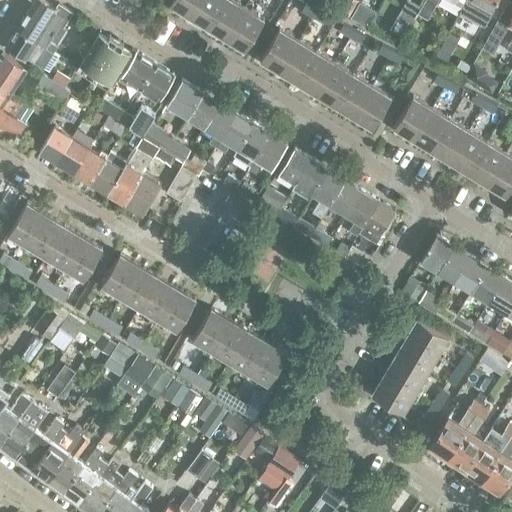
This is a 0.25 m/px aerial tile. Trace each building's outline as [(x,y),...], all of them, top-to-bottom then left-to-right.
[(55,7),(47,2),(43,0),(34,0),(16,29),(46,47),(53,51),(67,29),(62,27),(72,11),(58,3),(55,7)] [(191,17),(201,0),(175,0),(172,5),(191,17)] [(201,0),(191,17),(210,28),(226,0),(201,0)] [(232,0),(226,0),(210,28),(228,39),(247,9),(232,0)] [(359,0),(340,0),(338,5),(352,12),(359,0)] [(359,0),(352,12),(351,15),(368,25),(376,9),(359,0)] [(417,11),(421,5),(413,0),(405,0),(390,26),(403,34),(417,11)] [(423,0),(421,5),(417,11),(427,17),(437,0),(452,0),(462,6),(463,4),(465,0),(423,0)] [(470,8),(463,4),(462,6),(457,15),(463,19),(470,8)] [(314,18),(318,11),(307,5),(303,12),(314,18)] [(247,9),(228,39),(247,51),(266,20),(247,9)] [(318,11),(314,18),(325,24),(329,17),(318,11)] [(352,38),(356,31),(345,25),(342,32),(352,38)] [(493,53),(505,31),(493,25),(481,46),(493,53)] [(46,47),(16,29),(6,46),(25,58),(26,57),(43,67),(44,66),(47,68),(53,60),(42,53),(46,47)] [(91,79),(116,39),(100,29),(75,69),(91,79)] [(281,72),(300,41),(281,29),(262,60),(281,72)] [(356,31),(352,38),(364,44),(368,37),(356,31)] [(116,39),(91,79),(108,89),(132,49),(116,39)] [(300,41),(281,72),(299,83),(318,52),(300,41)] [(390,58),(395,51),(384,45),(380,52),(390,58)] [(157,63),(137,51),(120,80),(129,85),(130,82),(141,89),(157,63)] [(395,51),(390,58),(402,64),(406,57),(395,51)] [(318,52),(299,83),(318,94),(337,63),(318,52)] [(0,88),(10,95),(10,94),(26,68),(2,53),(0,55),(0,88)] [(77,64),(67,58),(62,67),(72,73),(77,64)] [(157,63),(141,89),(159,100),(175,74),(157,63)] [(337,63),(318,94),(336,105),(355,75),(337,63)] [(71,73),(57,65),(51,75),(65,84),(71,73)] [(61,103),(70,88),(42,71),(33,86),(61,103)] [(445,87),(449,80),(439,74),(435,82),(445,87)] [(355,75),(336,105),(355,117),(373,86),(355,75)] [(189,117),(204,92),(183,79),(168,104),(189,117)] [(449,80),(445,87),(458,93),(461,86),(449,80)] [(373,86),(355,117),(374,128),(392,97),(373,86)] [(20,116),(27,104),(10,94),(10,95),(0,88),(0,125),(17,136),(27,120),(20,116)] [(204,92),(189,117),(206,127),(221,102),(204,92)] [(484,107),(488,99),(478,94),(474,101),(484,107)] [(103,95),(97,105),(109,112),(119,118),(120,117),(125,108),(103,95)] [(61,112),(64,114),(72,118),(73,119),(76,115),(83,103),(81,102),(71,96),(61,112)] [(413,139),(432,107),(413,96),(394,127),(413,139)] [(488,99),(484,107),(495,113),(499,105),(488,99)] [(129,123),(142,132),(145,133),(151,124),(148,123),(155,111),(141,102),(129,123)] [(209,140),(217,145),(237,112),(221,102),(206,127),(214,132),(209,140)] [(97,121),(102,113),(92,107),(87,115),(97,121)] [(432,107),(413,139),(432,150),(451,119),(432,107)] [(119,118),(109,112),(103,122),(120,132),(127,122),(120,117),(119,118)] [(230,142),(239,147),(254,122),(237,112),(217,145),(225,150),(230,142)] [(451,119),(432,150),(451,161),(469,130),(451,119)] [(235,154),(251,164),(270,132),(254,122),(239,147),(235,154)] [(145,133),(156,139),(170,148),(175,139),(161,131),(151,124),(145,133)] [(75,170),(90,145),(56,125),(41,150),(75,170)] [(34,145),(42,133),(33,128),(25,140),(34,145)] [(129,139),(136,143),(143,132),(136,128),(129,139)] [(469,130),(451,161),(469,172),(488,141),(469,130)] [(160,143),(143,132),(136,143),(154,153),(159,145),(160,143)] [(249,167),(250,167),(256,171),(262,161),(272,167),(287,142),(270,132),(251,164),(249,167)] [(185,156),(191,147),(186,144),(185,145),(175,139),(170,148),(179,154),(180,153),(185,156)] [(488,141),(469,172),(488,184),(507,152),(488,141)] [(90,145),(75,170),(92,180),(107,155),(106,155),(90,145)] [(176,155),(159,145),(154,153),(170,163),(176,155)] [(296,182),(312,157),(294,147),(279,172),(296,182)] [(110,149),(106,155),(107,155),(92,180),(108,190),(126,159),(110,149)] [(202,166),(202,167),(203,168),(208,160),(207,159),(206,159),(194,152),(190,159),(192,160),(202,166)] [(511,155),(507,152),(488,184),(507,195),(511,186),(511,155)] [(185,156),(181,162),(196,171),(198,172),(202,167),(202,166),(192,160),(190,159),(185,156)] [(312,157),(296,182),(292,189),(309,199),(313,192),(313,193),(329,168),(312,157)] [(108,190),(125,200),(144,169),(126,159),(108,190)] [(210,172),(210,171),(215,163),(208,160),(203,168),(210,172)] [(165,189),(181,198),(196,171),(181,162),(165,189)] [(322,215),(329,202),(330,203),(345,178),(329,168),(313,193),(320,197),(312,209),(322,215)] [(143,211),(158,186),(161,180),(144,169),(125,200),(143,211)] [(235,187),(235,186),(239,180),(228,172),(223,180),(235,187)] [(345,178),(330,203),(347,213),(363,188),(345,178)] [(239,189),(249,195),(254,186),(244,180),(239,189)] [(358,232),(359,229),(360,230),(379,198),(363,188),(347,213),(354,217),(349,226),(358,232)] [(258,200),(275,210),(279,203),(262,192),(258,200)] [(384,235),(381,234),(396,209),(379,198),(360,230),(380,242),(384,235)] [(26,242),(44,212),(25,201),(7,231),(26,242)] [(292,223),(298,215),(282,205),(276,214),(292,223)] [(45,254),(64,224),(44,212),(26,242),(45,254)] [(310,235),(315,227),(305,221),(300,229),(310,235)] [(64,224),(45,254),(65,265),(83,235),(64,224)] [(315,227),(310,235),(320,241),(325,233),(315,227)] [(438,269),(453,244),(437,234),(422,259),(438,269)] [(83,235),(65,265),(84,277),(102,247),(83,235)] [(344,256),(349,248),(339,242),(334,250),(344,256)] [(453,244),(438,269),(455,279),(471,254),(453,244)] [(372,257),(371,256),(352,245),(349,248),(344,256),(364,268),(372,257)] [(0,260),(4,263),(9,256),(1,251),(0,253),(0,260)] [(121,293),(139,262),(120,251),(101,282),(121,293)] [(471,254),(455,279),(472,289),(487,264),(471,254)] [(12,267),(16,260),(9,256),(4,263),(12,267)] [(16,260),(12,267),(19,272),(23,265),(16,260)] [(140,305),(158,273),(139,262),(121,293),(140,305)] [(487,264),(472,289),(489,300),(504,275),(487,264)] [(19,272),(26,276),(31,270),(23,265),(19,272)] [(158,273),(140,305),(159,316),(177,285),(158,273)] [(41,286),(46,279),(38,275),(34,281),(41,286)] [(511,279),(504,275),(489,300),(505,310),(511,299),(511,279)] [(49,290),(53,284),(46,279),(41,286),(49,290)] [(419,300),(425,291),(407,281),(402,289),(419,300)] [(53,284),(49,290),(56,295),(60,288),(53,284)] [(177,285),(159,316),(178,327),(197,296),(177,285)] [(431,307),(436,310),(441,302),(444,297),(427,287),(425,291),(419,300),(431,307)] [(36,325),(53,302),(33,288),(17,310),(36,325)] [(60,288),(56,295),(63,299),(67,293),(60,288)] [(36,325),(34,328),(50,340),(59,327),(69,314),(53,302),(36,325)] [(457,312),(441,302),(436,310),(452,319),(452,320),(457,312)] [(212,347),(230,316),(211,304),(193,335),(212,347)] [(95,319),(99,312),(92,308),(88,315),(95,319)] [(73,336),(81,325),(85,318),(72,310),(69,314),(59,327),(73,336)] [(102,324),(107,317),(99,312),(95,319),(102,324)] [(451,320),(469,331),(470,331),(475,323),(474,322),(457,312),(452,320),(452,319),(451,320)] [(408,333),(439,351),(451,332),(420,314),(408,333)] [(231,358),(249,327),(230,316),(212,347),(231,358)] [(107,317),(102,324),(109,328),(114,321),(107,317)] [(487,324),(477,318),(474,322),(475,323),(470,331),(486,341),(491,333),(491,332),(485,329),(487,324)] [(114,321),(109,328),(117,333),(121,326),(114,321)] [(0,340),(2,342),(10,330),(0,322),(0,340)] [(249,327),(231,358),(250,369),(268,338),(249,327)] [(486,341),(503,351),(511,338),(494,328),(491,332),(491,333),(486,341)] [(97,340),(112,349),(118,338),(104,330),(97,340)] [(132,342),(136,335),(129,330),(125,337),(132,342)] [(397,352),(428,370),(439,351),(408,333),(397,352)] [(139,346),(143,339),(136,335),(132,342),(139,346)] [(268,338),(250,369),(269,381),(287,349),(268,338)] [(503,351),(511,356),(511,338),(503,351)] [(143,339),(139,346),(146,351),(150,344),(143,339)] [(110,354),(130,366),(140,353),(119,340),(110,354)] [(150,344),(146,351),(153,355),(157,348),(150,344)] [(463,357),(470,361),(475,354),(468,350),(463,357)] [(428,370),(397,352),(386,371),(417,389),(428,370)] [(155,362),(140,353),(130,366),(146,376),(155,362)] [(459,364),(466,368),(470,361),(463,357),(459,364)] [(58,394),(76,370),(65,362),(47,387),(58,394)] [(185,375),(190,368),(182,363),(178,370),(185,375)] [(466,368),(459,364),(454,371),(461,375),(466,368)] [(193,379),(197,373),(190,368),(185,375),(193,379)] [(172,375),(163,369),(153,385),(161,391),(172,375)] [(417,389),(386,371),(374,390),(405,409),(417,389)] [(461,375),(454,371),(449,378),(456,382),(461,375)] [(197,373),(193,379),(200,384),(204,377),(197,373)] [(177,403),(189,384),(173,374),(161,392),(177,403)] [(204,377),(200,384),(207,388),(212,382),(204,377)] [(6,380),(5,382),(0,388),(0,407),(3,404),(14,389),(13,388),(15,386),(6,380)] [(222,397),(226,391),(219,386),(215,393),(222,397)] [(439,393),(446,398),(451,391),(444,386),(439,393)] [(191,412),(202,395),(189,387),(178,404),(191,412)] [(0,407),(0,443),(19,416),(32,398),(32,397),(31,398),(21,391),(9,408),(3,404),(0,407)] [(229,402),(233,395),(226,391),(222,397),(229,402)] [(434,400),(441,405),(446,398),(439,393),(434,400)] [(229,409),(206,394),(202,400),(201,400),(194,411),(205,418),(199,428),(210,435),(217,427),(216,427),(229,409)] [(233,395),(229,402),(236,406),(240,399),(233,395)] [(448,413),(450,414),(431,443),(449,454),(484,403),(474,397),(467,407),(457,400),(448,413)] [(32,398),(19,416),(0,443),(15,454),(34,427),(47,409),(37,402),(38,401),(32,398)] [(240,399),(236,406),(243,411),(248,404),(240,399)] [(441,405),(434,400),(430,407),(437,412),(441,405)] [(490,407),(484,403),(449,454),(466,466),(485,438),(474,430),(490,407)] [(437,412),(430,407),(425,414),(432,419),(437,412)] [(238,415),(229,409),(216,427),(217,427),(226,433),(238,415)] [(51,439),(61,426),(63,424),(62,423),(64,421),(56,416),(43,434),(34,427),(15,454),(32,467),(51,439)] [(511,421),(509,420),(493,443),(485,438),(466,466),(484,478),(511,435),(511,421)] [(48,479),(81,433),(84,428),(77,422),(70,431),(61,426),(51,439),(32,467),(48,479)] [(248,427),(237,442),(250,452),(261,436),(248,427)] [(81,433),(48,479),(63,489),(83,463),(76,458),(89,440),(81,433)] [(280,444),(279,443),(264,434),(256,447),(270,456),(271,457),(280,444)] [(511,449),(511,435),(484,478),(501,490),(511,473),(511,455),(509,454),(511,449)] [(79,501),(99,474),(108,461),(100,456),(104,451),(102,449),(103,448),(97,444),(83,463),(63,489),(79,501)] [(279,482),(284,474),(285,473),(289,476),(301,457),(280,444),(271,457),(270,456),(261,471),(279,482)] [(213,453),(202,446),(189,463),(190,464),(187,467),(197,474),(201,470),(213,453)] [(148,456),(142,452),(137,459),(143,463),(148,456)] [(95,511),(124,473),(116,468),(121,462),(112,455),(108,461),(99,474),(79,501),(93,511),(95,511)] [(334,477),(318,467),(313,474),(328,484),(329,484),(334,477)] [(120,511),(137,490),(130,484),(137,475),(128,468),(124,473),(95,511),(120,511)] [(293,479),(286,474),(268,499),(275,505),(293,479)] [(340,500),(343,502),(351,489),(334,477),(329,484),(328,484),(320,495),(336,506),(340,500)] [(144,480),(137,490),(120,511),(145,511),(147,510),(139,504),(152,486),(144,480)] [(185,511),(196,497),(188,492),(177,508),(169,502),(161,511),(185,511)] [(196,497),(185,511),(205,511),(199,507),(203,502),(196,497)] [(359,511),(382,511),(367,501),(359,511)]
